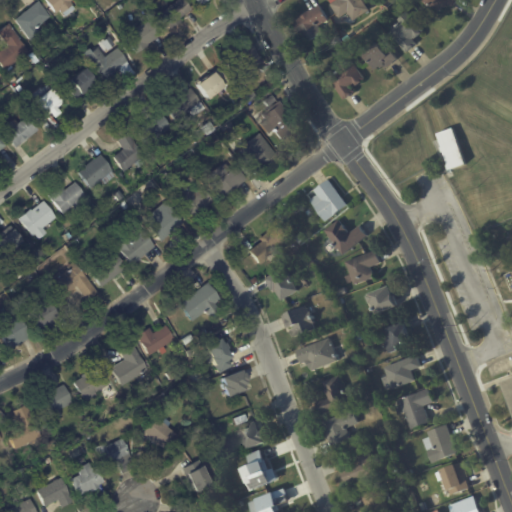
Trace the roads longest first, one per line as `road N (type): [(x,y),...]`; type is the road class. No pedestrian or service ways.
road 1 (residential): [(0,381),(68,349),(342,144)]
road 2 (residential): [(0,192),(257,4)]
road 3 (residential): [(322,511),(238,290),(208,246)]
road 4 (residential): [(442,334),(402,237),(342,144)]
road 5 (residential): [(342,144),(463,48),(494,0)]
road 6 (residential): [(511,504),(442,334)]
road 7 (residential): [(342,144),(254,0)]
